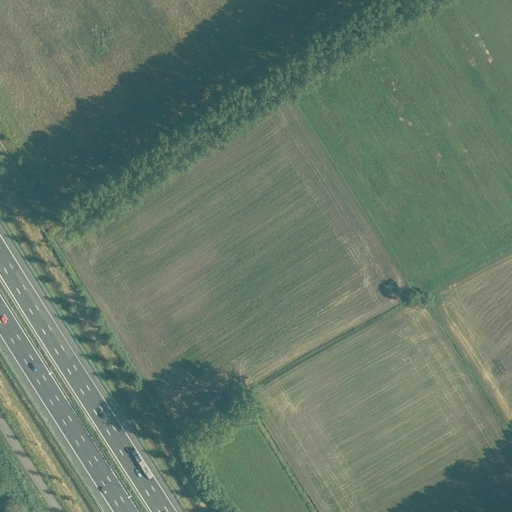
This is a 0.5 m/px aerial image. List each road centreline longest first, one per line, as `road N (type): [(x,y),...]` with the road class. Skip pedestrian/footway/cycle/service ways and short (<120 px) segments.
road 1 (track): [(383,0),(60,216),(41,209),(0,144)]
road 2 (motorway): [(164,511),(0,254)]
road 3 (motorway): [(0,312),(127,511)]
